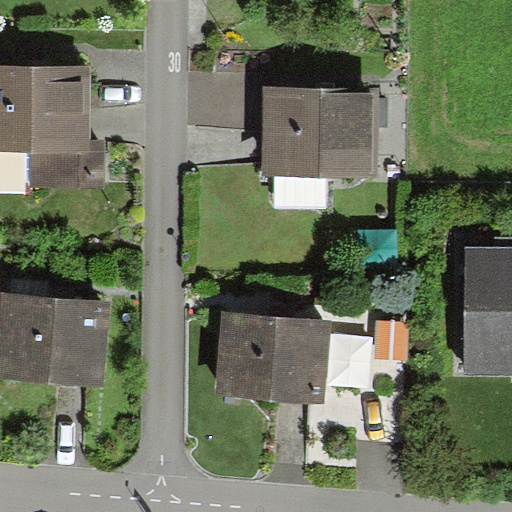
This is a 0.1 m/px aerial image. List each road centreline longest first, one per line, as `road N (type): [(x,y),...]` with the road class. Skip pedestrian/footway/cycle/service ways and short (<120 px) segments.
road 1 (residential): [(169,0),(160,503)]
road 2 (residential): [(0,489),(160,503)]
